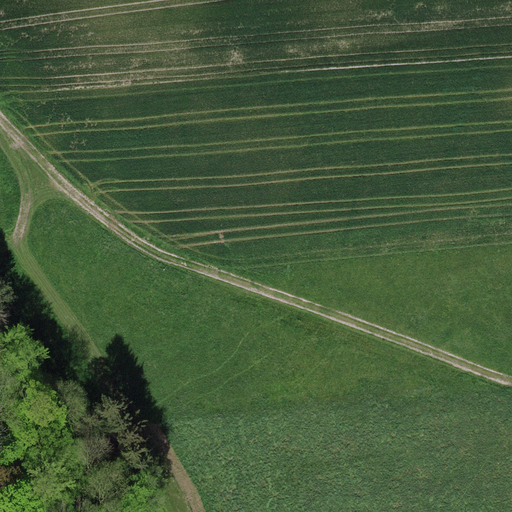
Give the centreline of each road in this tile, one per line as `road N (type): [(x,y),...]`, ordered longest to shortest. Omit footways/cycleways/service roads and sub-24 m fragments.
road 1 (track): [(511,380),(182,261),(45,170),(0,116)]
road 2 (track): [(9,127),(26,167),(17,233),(54,305),(119,398),(143,454),(147,511)]
